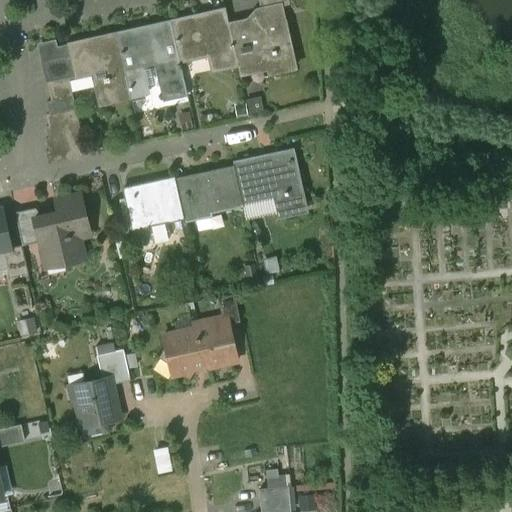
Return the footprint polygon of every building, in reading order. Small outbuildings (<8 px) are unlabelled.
[(262,7),(260,7),(250,17),(251,19),(229,24),(238,65),(239,69),(266,61),(269,74),(295,68),(285,22),(284,22),(281,4),(280,3),(262,7)] [(226,10),(171,21),(179,57),(212,50),(217,70),(238,65),(229,24),(226,10)] [(171,21),(117,33),(131,98),(133,97),(144,95),(149,92),(149,87),(144,65),(159,62),(163,80),(161,80),(165,99),(188,93),(179,57),(171,21)] [(117,33),(70,44),(72,54),(77,75),(69,76),(70,78),(106,70),(108,77),(103,78),(109,103),(131,98),(117,33)] [(72,54),(42,61),(46,82),(69,76),(77,75),(72,54)] [(69,76),(48,81),(52,101),(73,96),(70,78),(69,76)] [(52,101),(47,102),(50,114),(76,108),(73,96),(52,101)] [(50,114),(47,114),(50,126),(79,120),(76,108),(50,114)] [(50,126),(47,127),(49,138),(81,131),(79,120),(50,126)] [(49,138),(47,139),(49,151),(84,143),(81,131),(49,138)] [(49,151),(47,151),(50,164),(86,155),(84,143),(49,151)] [(293,150),(234,163),(235,167),(243,204),(246,214),(247,214),(244,201),(275,194),(280,216),(306,210),(301,187),(300,187),(296,171),(297,171),(293,150)] [(235,167),(177,180),(185,220),(210,214),(210,212),(243,204),(235,167)] [(176,176),(124,188),(133,229),(183,218),(184,220),(185,220),(177,180),(176,176)] [(59,211),(41,215),(42,220),(36,222),(40,241),(46,266),(85,258),(80,237),(90,235),(81,193),(56,199),(59,211)] [(39,207),(15,212),(23,244),(23,245),(40,241),(36,222),(42,220),(41,215),(39,207)] [(0,209),(0,250),(4,250),(9,249),(9,247),(0,209)] [(23,244),(9,247),(9,249),(4,250),(10,276),(29,272),(23,245),(23,244)] [(235,294),(218,297),(222,317),(227,316),(229,324),(241,321),(235,294)] [(222,317),(195,323),(196,327),(164,334),(166,346),(160,357),(189,375),(195,366),(209,363),(210,366),(237,360),(229,324),(227,316),(222,317)] [(124,348),(97,355),(102,378),(110,377),(112,384),(131,380),(124,348)] [(102,378),(73,385),(82,426),(83,426),(106,421),(120,418),(112,384),(110,377),(102,378)] [(106,421),(83,426),(86,436),(108,431),(106,421)] [(23,424),(0,428),(0,444),(26,439),(23,424)] [(284,511),(282,487),(259,489),(261,511),(284,511)]
